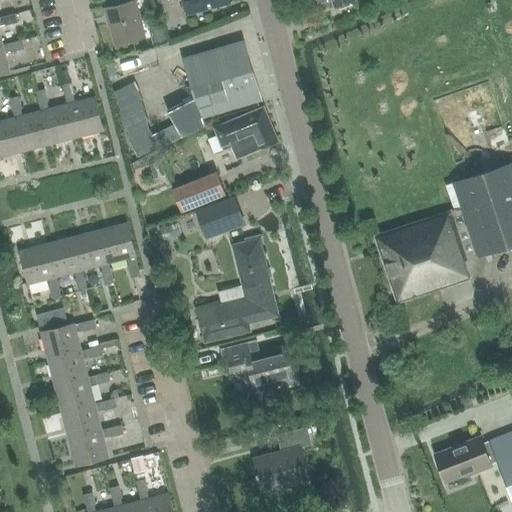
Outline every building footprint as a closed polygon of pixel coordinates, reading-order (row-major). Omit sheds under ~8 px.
[(115,44),(144,36),(134,0),(133,0),(105,8),(115,44)] [(181,0),(185,12),(189,11),(190,13),(231,3),(229,0),(181,0)] [(316,0),(317,3),(326,0),(331,0),(334,8),(354,2),(353,0),(316,0)] [(0,45),(2,45),(0,36),(0,27),(16,23),(14,14),(0,17),(0,45)] [(2,45),(0,45),(0,74),(9,72),(4,54),(23,49),(21,41),(2,45)] [(196,98),(202,117),(261,100),(244,41),(184,59),(196,98)] [(105,85),(115,119),(140,112),(130,78),(105,85)] [(62,84),(67,104),(76,137),(102,130),(94,97),(76,101),(71,82),(62,84)] [(76,137),(67,104),(49,108),(44,89),(36,91),(41,111),(49,144),(76,137)] [(49,144),(41,111),(23,115),(18,96),(10,98),(14,117),(23,150),(49,144)] [(236,159),(277,142),(279,142),(278,141),(264,108),(264,107),(263,107),(263,108),(214,128),(217,135),(223,150),(231,147),(236,159)] [(0,156),(23,150),(14,117),(0,120),(0,156)] [(134,154),(156,144),(143,117),(122,127),(134,154)] [(485,129),(488,149),(505,146),(503,126),(485,129)] [(511,161),(452,181),(453,183),(446,185),(455,209),(451,210),(450,209),(374,235),(397,303),(470,280),(464,261),(477,256),(478,258),(511,247),(511,161)] [(181,212),(225,194),(216,171),(172,189),(181,212)] [(194,209),(205,240),(246,225),(235,194),(194,209)] [(173,216),(152,223),(156,233),(177,225),(173,216)] [(101,230),(109,263),(126,258),(131,277),(139,275),(134,256),(135,256),(127,223),(101,230)] [(114,282),(109,263),(101,230),(74,237),(82,270),(100,265),(105,284),(114,282)] [(231,244),(237,266),(244,296),(196,308),(202,335),(278,316),(264,262),(266,261),(262,245),(264,244),(262,234),(245,238),(245,241),(231,244)] [(87,289),(82,270),(74,237),(46,244),(55,277),(74,272),(79,291),(87,289)] [(60,296),(55,277),(46,244),(20,251),(28,284),(47,279),(52,298),(60,296)] [(38,327),(64,323),(61,306),(35,311),(38,327)] [(76,334),(95,329),(93,320),(73,325),(73,324),(41,333),(48,360),(80,351),(76,334)] [(254,391),(256,390),(258,401),(282,396),(280,384),(294,381),(285,346),(260,352),(257,339),(221,349),(224,363),(228,362),(230,371),(248,367),(254,391)] [(54,386),(87,377),(82,360),(102,355),(100,346),(80,351),(48,360),(54,386)] [(61,413),(94,404),(89,387),(109,381),(107,372),(87,377),(54,386),(61,413)] [(68,439),(101,431),(96,413),(116,408),(114,399),(94,404),(61,413),(68,439)] [(101,431),(68,439),(76,466),(108,458),(103,439),(123,434),(120,426),(101,431)] [(301,447),(310,445),(306,428),(277,435),(282,452),(254,459),(262,491),(289,484),(289,486),(309,481),(301,447)] [(511,431),(484,443),(481,436),(436,454),(447,482),(476,471),(476,472),(493,466),(491,462),(497,460),(511,498),(511,431)] [(149,450),(126,457),(133,477),(156,469),(149,450)] [(136,481),(141,500),(144,511),(172,511),(168,493),(150,498),(145,479),(136,481)] [(144,511),(141,500),(124,505),(119,486),(110,488),(115,507),(116,511),(144,511)] [(116,511),(115,507),(98,511),(93,493),(84,495),(88,511),(116,511)]
